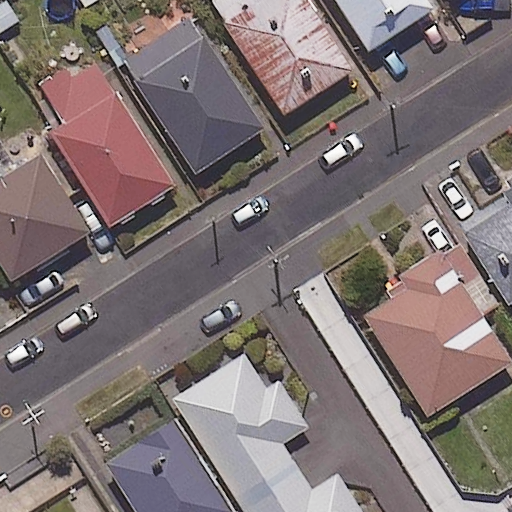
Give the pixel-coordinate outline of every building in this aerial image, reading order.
[(350,67),(305,0),(208,0),(282,112),(350,67)] [(430,5),(426,0),(335,0),(367,47),(430,5)] [(262,127),(189,15),(120,59),(193,171),(262,127)] [(172,183),(91,57),(42,89),(62,120),(52,127),(112,222),(172,183)] [(87,230),(40,153),(0,177),(0,263),(9,277),(87,230)] [(511,177),(499,185),(507,197),(463,224),(511,304),(511,177)] [(510,359),(438,248),(354,302),(426,413),(510,359)] [(266,388),(244,352),(173,396),(246,511),(361,511),(337,472),(311,489),(280,441),(306,424),(279,380),(266,388)] [(134,511),(233,511),(169,416),(100,461),(134,511)]
